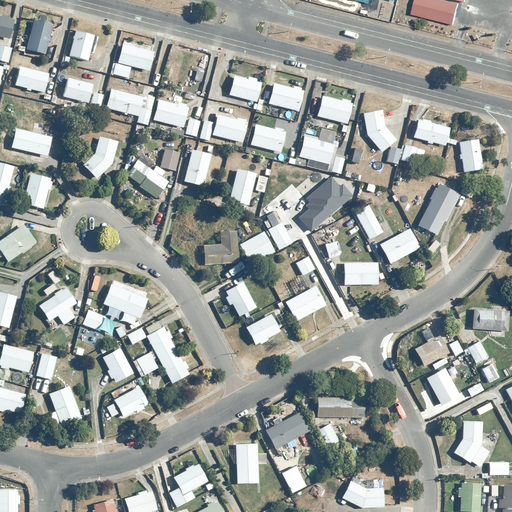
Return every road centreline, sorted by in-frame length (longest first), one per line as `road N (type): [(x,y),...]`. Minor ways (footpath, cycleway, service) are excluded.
road 1 (residential): [(511,106),(241,37)]
road 2 (residential): [(247,9),(511,76)]
road 3 (residential): [(364,337),(476,261),(511,177)]
road 4 (residential): [(51,465),(125,460),(243,401)]
road 5 (residential): [(364,337),(410,421),(423,511)]
road 6 (residential): [(243,401),(187,297),(138,252)]
road 7 (residential): [(111,254),(69,238),(71,219),(90,210),(116,224),(138,252)]
road 8 (residential): [(241,37),(96,0)]
road 9 (residential): [(243,401),(364,337)]
